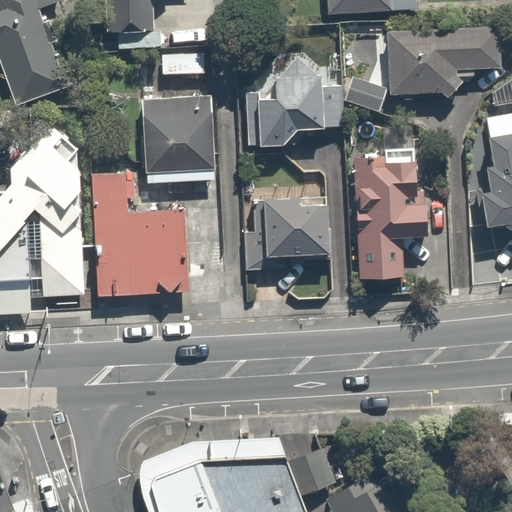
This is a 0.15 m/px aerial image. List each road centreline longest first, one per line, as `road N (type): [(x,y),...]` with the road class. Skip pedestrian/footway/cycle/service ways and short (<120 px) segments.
road 1 (secondary): [(511,349),(60,378)]
road 2 (unclassified): [(88,511),(64,444),(60,378)]
